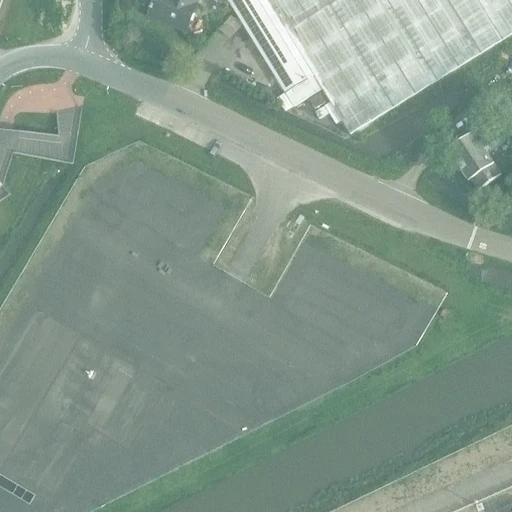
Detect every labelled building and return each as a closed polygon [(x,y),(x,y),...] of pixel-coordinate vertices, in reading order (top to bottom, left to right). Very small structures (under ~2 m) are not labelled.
[(154,0),(147,15),(187,33),(202,0),(154,0)] [(320,96),(309,103),(314,112),(326,105),(320,96)] [(511,123),(503,129),(510,139),(511,137),(511,123)] [(478,146),(485,157),(509,140),(501,129),(478,146)] [(500,177),(485,157),(478,146),(471,136),(447,153),(469,184),(471,182),(478,192),(500,177)]
